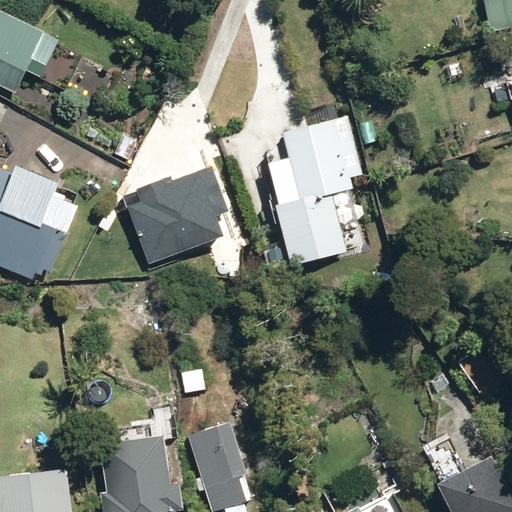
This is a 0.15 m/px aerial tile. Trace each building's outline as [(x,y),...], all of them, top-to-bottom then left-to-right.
[(0,0),(0,76),(26,90),(57,28),(0,0)] [(511,0),(494,0),(501,28),(511,25),(511,0)] [(96,64),(83,58),(69,87),(96,100),(103,85),(89,78),(96,64)] [(446,64),(450,76),(460,73),(456,61),(446,64)] [(398,67),(400,74),(411,70),(409,64),(398,67)] [(267,206),(283,266),(341,249),(326,195),(348,189),(344,177),(358,173),(347,133),(333,136),(328,118),(272,134),(290,199),(267,206)] [(111,153),(125,159),(133,142),(119,135),(111,153)] [(0,269),(27,280),(29,273),(35,275),(37,270),(43,272),(69,207),(43,196),(48,183),(5,165),(3,171),(0,169),(0,269)] [(76,235),(87,242),(96,226),(84,220),(76,235)] [(263,251),(266,262),(277,260),(274,248),(263,251)] [(449,360),(478,402),(498,387),(469,346),(449,360)] [(511,368),(501,389),(511,394),(511,368)] [(175,373),(177,391),(198,389),(196,370),(175,373)] [(206,511),(218,508),(219,511),(237,511),(239,511),(229,476),(236,474),(221,424),(182,436),(205,511),(206,511)] [(428,485),(442,511),(505,511),(511,509),(484,456),(428,485)] [(94,493),(97,511),(166,511),(174,510),(167,466),(127,473),(128,475),(97,480),(99,493),(94,493)] [(0,511),(62,511),(57,467),(0,475),(0,511)] [(372,480),(378,492),(394,484),(388,472),(372,480)]
